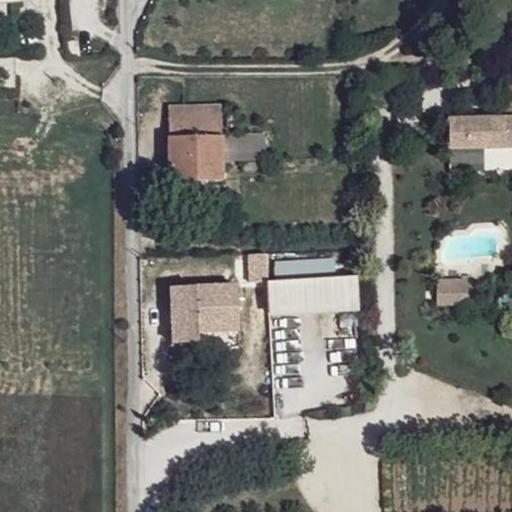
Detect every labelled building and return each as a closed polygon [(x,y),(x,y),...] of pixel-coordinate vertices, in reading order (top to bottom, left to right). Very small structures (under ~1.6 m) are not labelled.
[(447,121),(448,150),(511,148),(511,99),(498,100),(499,120),(447,121)] [(168,113),(169,183),(222,183),(221,113),(168,113)] [(465,303),(465,276),(434,276),(434,303),(465,303)] [(266,283),(268,313),(358,308),(356,278),(266,283)] [(170,289),(172,344),(197,343),(197,350),(238,348),(236,287),(170,289)]
